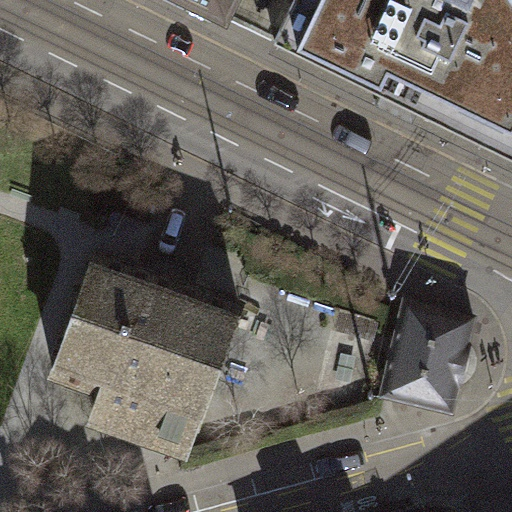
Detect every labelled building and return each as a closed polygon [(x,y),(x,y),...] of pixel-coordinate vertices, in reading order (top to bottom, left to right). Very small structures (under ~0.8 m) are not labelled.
[(190,0),(225,17),(233,0),(190,0)] [(233,0),(225,17),(274,40),(275,39),(293,0),(233,0)] [(511,0),(293,0),(275,39),(511,155),(511,0)] [(240,307),(95,255),(54,371),(107,390),(96,419),(183,451),(194,420),(199,422),(240,307)] [(475,317),(406,301),(383,394),(452,410),(475,317)]
